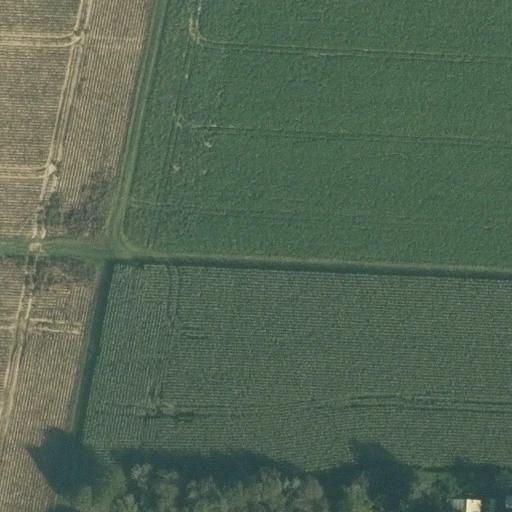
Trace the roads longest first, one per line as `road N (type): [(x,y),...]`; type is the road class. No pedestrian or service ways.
road 1 (track): [(152,0),(56,511)]
road 2 (track): [(0,245),(511,268)]
